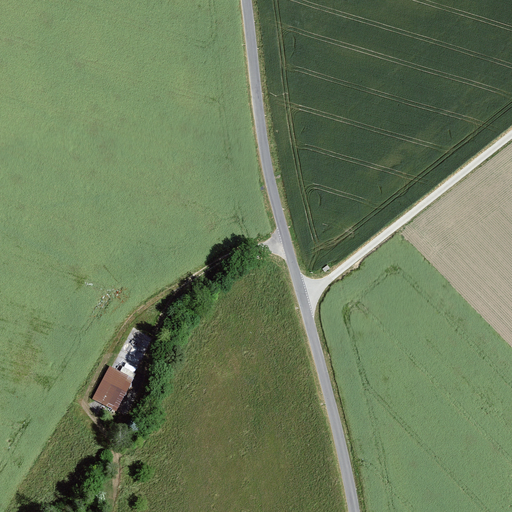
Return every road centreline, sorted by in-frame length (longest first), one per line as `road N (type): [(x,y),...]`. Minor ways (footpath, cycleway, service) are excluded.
road 1 (tertiary): [(354,511),(264,153),(246,0)]
road 2 (track): [(511,134),(302,302)]
road 3 (track): [(288,247),(240,248),(129,322)]
